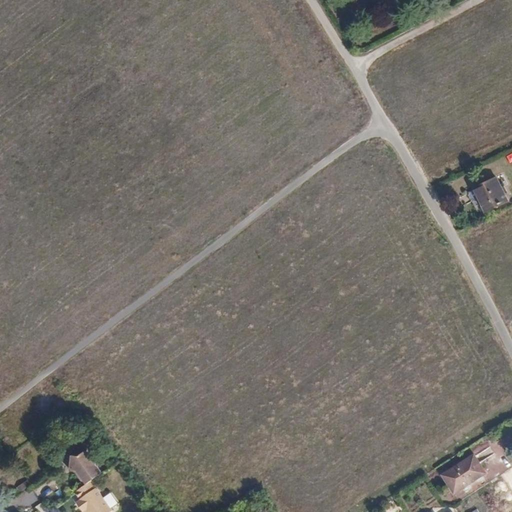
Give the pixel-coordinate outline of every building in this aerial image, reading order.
[(92,26),(0,103),(0,113),(9,123),(106,42),(92,26)] [(109,49),(14,128),(27,143),(121,64),(109,49)] [(124,71),(31,150),(43,165),(137,86),(124,71)] [(141,92),(47,172),(60,188),(154,108),(141,92)] [(158,114),(63,194),(75,209),(170,129),(158,114)] [(175,132),(80,215),(93,231),(188,148),(175,132)] [(12,168),(0,177),(0,202),(24,182),(12,168)] [(496,178),(474,189),(481,203),(485,211),(508,200),(496,178)] [(26,189),(0,211),(0,235),(38,204),(26,189)] [(481,203),(474,189),(466,193),(474,207),(481,203)] [(43,211),(0,247),(0,270),(54,225),(43,211)] [(60,233),(0,282),(0,304),(71,246),(60,233)] [(490,469),(484,459),(494,454),(490,447),(477,455),(487,471),(490,469)] [(90,482),(102,474),(86,451),(79,457),(72,455),(70,470),(74,470),(78,471),(81,476),(79,477),(85,486),(90,482)] [(485,473),(474,456),(444,476),(455,494),(485,473)] [(106,511),(111,509),(96,489),(95,489),(90,482),(85,486),(76,492),(81,499),(80,500),(81,501),(78,503),(83,511),(84,511),(85,511),(87,510),(88,511),(106,511)]
